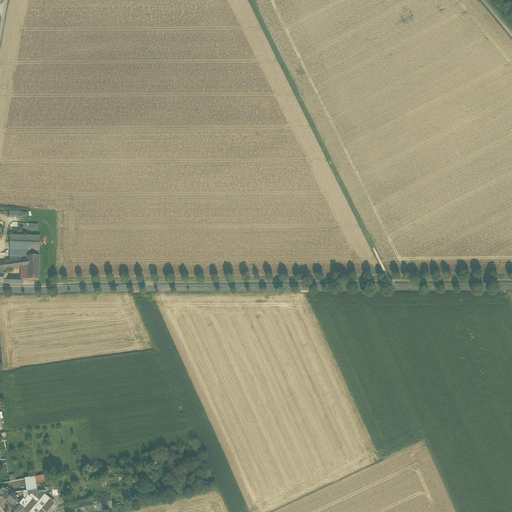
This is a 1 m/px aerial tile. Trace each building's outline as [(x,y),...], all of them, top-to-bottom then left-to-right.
[(10,235),(10,250),(40,251),(40,236),(25,236),(10,235)] [(40,256),(40,251),(10,250),(10,257),(10,261),(27,258),(28,256),(40,256)] [(39,280),(40,256),(28,256),(27,258),(27,260),(27,280),(39,280)] [(27,260),(27,258),(10,261),(6,261),(7,263),(0,263),(0,273),(4,274),(4,270),(22,268),(22,260),(27,260)] [(25,479),(26,491),(37,490),(36,482),(35,482),(35,477),(25,479)] [(0,499),(7,494),(8,494),(8,493),(12,493),(8,488),(4,488),(1,491),(0,489),(0,499)] [(47,511),(53,505),(43,497),(45,496),(40,491),(37,492),(37,490),(26,491),(23,492),(24,498),(25,499),(25,500),(23,499),(21,502),(22,503),(20,504),(21,504),(15,511),(14,511),(47,511)] [(9,505),(15,511),(21,504),(20,504),(16,500),(17,499),(12,494),(10,497),(7,494),(0,499),(0,504),(1,505),(5,501),(7,500),(10,504),(9,505)] [(54,504),(45,496),(43,497),(53,505),(54,504)] [(101,509),(112,509),(112,496),(101,496),(101,509)]
